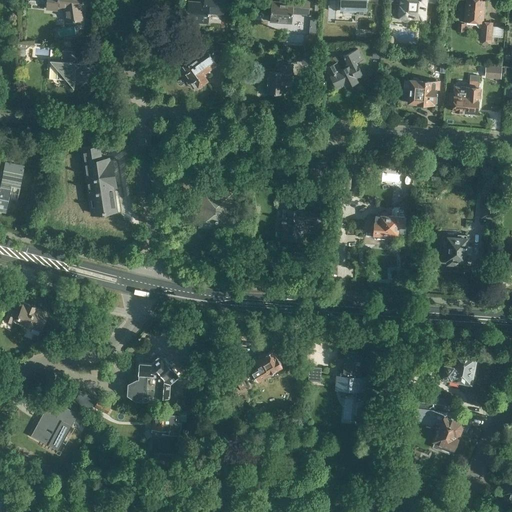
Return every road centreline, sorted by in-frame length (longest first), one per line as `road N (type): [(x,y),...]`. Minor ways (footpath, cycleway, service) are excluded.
road 1 (unknown): [(0,111),(140,129),(381,139),(511,154)]
road 2 (residential): [(511,137),(138,111)]
road 3 (primary): [(511,321),(277,306),(148,287)]
road 4 (residential): [(148,287),(111,342),(39,361),(0,391)]
road 5 (residential): [(148,287),(155,272),(138,111)]
road 6 (primary): [(148,287),(0,249)]
road 7 (unclassified): [(452,511),(511,401)]
